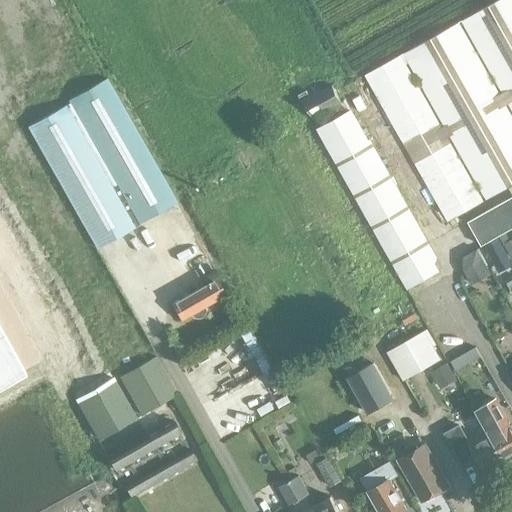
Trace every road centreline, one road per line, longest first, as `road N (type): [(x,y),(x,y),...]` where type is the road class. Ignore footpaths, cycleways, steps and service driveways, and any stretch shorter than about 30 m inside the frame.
road 1 (unknown): [(165,231),(144,285),(156,343),(244,511)]
road 2 (unknown): [(511,385),(450,278)]
